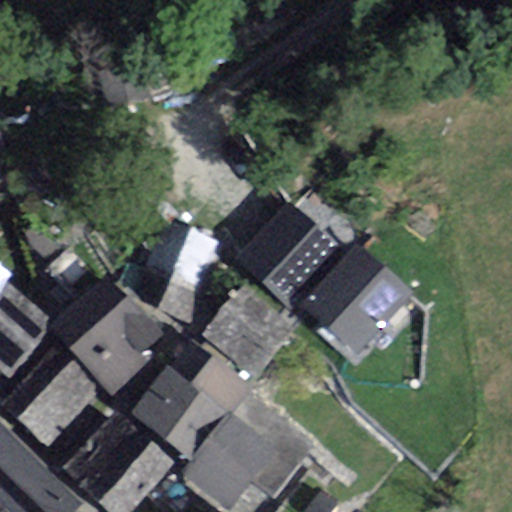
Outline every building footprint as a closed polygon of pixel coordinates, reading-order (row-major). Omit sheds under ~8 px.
[(338,253),(284,204),(234,258),(288,307),(338,253)] [(220,243),(158,221),(130,299),(193,321),(220,243)] [(356,248),(301,308),(356,358),(412,298),(356,248)] [(9,276),(0,269),(0,371),(7,377),(53,322),(4,281),(9,276)] [(175,346),(103,274),(47,329),(60,343),(106,388),(119,401),(175,346)] [(293,329),(238,286),(199,335),(254,378),(293,329)] [(106,388),(60,343),(0,404),(0,406),(45,450),(106,388)] [(212,357),(189,386),(228,417),(246,394),(251,388),(212,357)] [(189,386),(165,367),(128,413),(191,463),(228,417),(189,386)] [(313,447),(246,394),(228,417),(191,463),(182,474),(229,511),(250,511),(264,496),(270,501),(313,447)] [(132,511),(175,467),(114,410),(58,470),(102,511),(132,511)] [(73,511),(80,505),(0,426),(0,507),(5,511),(73,511)] [(329,511),(335,505),(319,491),(302,511),(304,511),(329,511)]
